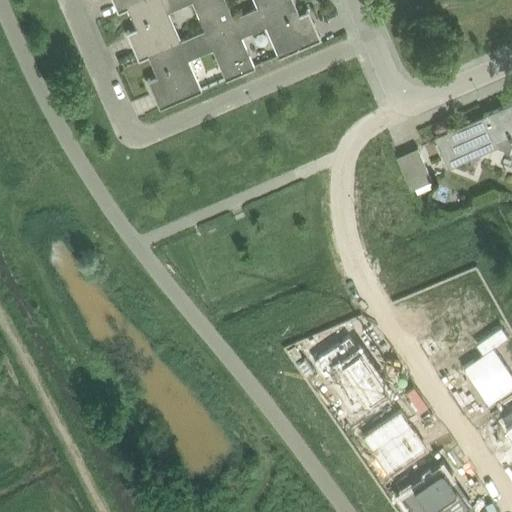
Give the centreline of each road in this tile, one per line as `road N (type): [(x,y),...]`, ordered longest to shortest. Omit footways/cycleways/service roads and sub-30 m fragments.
road 1 (residential): [(395,85),(343,152),(348,246),(368,297),(438,392),(509,511)]
road 2 (residential): [(75,0),(138,136),(373,40)]
